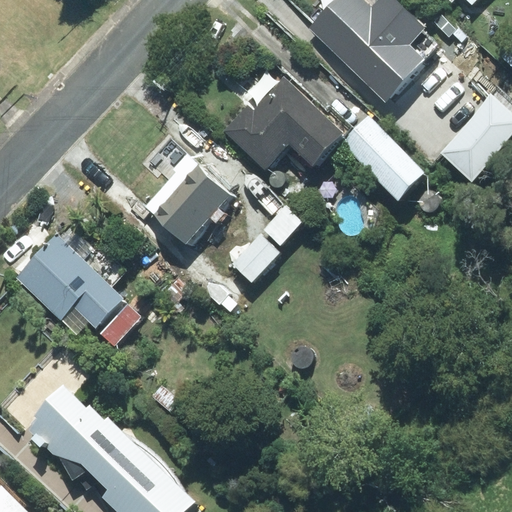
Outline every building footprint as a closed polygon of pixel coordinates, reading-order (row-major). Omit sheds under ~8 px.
[(468,0),(477,8),(485,0),(449,0),(456,6),(461,0),(468,0)] [(422,61),(384,27),(377,35),(373,31),(365,40),(368,43),(349,64),(382,95),(397,78),(403,83),(422,61)] [(511,49),(501,61),(511,70),(511,49)] [(328,117),(288,80),(258,113),(251,107),(226,133),(271,176),(295,150),(321,174),(353,141),(351,140),(359,133),(335,110),(328,117)] [(511,90),(507,87),(451,154),(488,185),(511,158),(511,90)] [(127,120),(115,108),(88,137),(100,148),(127,120)] [(374,120),(345,151),(407,210),(437,179),(374,120)] [(154,164),(142,153),(128,169),(140,180),(154,164)] [(253,183),(222,155),(208,171),(198,161),(154,210),(197,250),(221,224),(227,229),(225,232),(242,245),(256,229),(240,214),(236,219),(230,214),(242,202),(238,199),(253,183)] [(139,191),(123,174),(108,188),(125,205),(139,191)] [(101,254),(76,230),(65,241),(62,239),(21,281),(67,326),(80,313),(103,336),(133,305),(90,265),(101,254)] [(182,275),(161,293),(180,315),(189,308),(183,300),(195,290),(182,275)] [(153,318),(138,304),(110,335),(124,348),(153,318)] [(93,412),(69,389),(39,419),(42,422),(32,432),(42,441),(39,444),(49,453),(51,450),(59,458),(65,460),(79,485),(84,481),(91,493),(104,485),(116,496),(110,503),(119,511),(203,511),(205,510),(116,421),(112,426),(96,410),(93,412)] [(183,406),(164,390),(155,401),(174,416),(183,406)] [(0,511),(8,511),(0,503),(0,511)]
